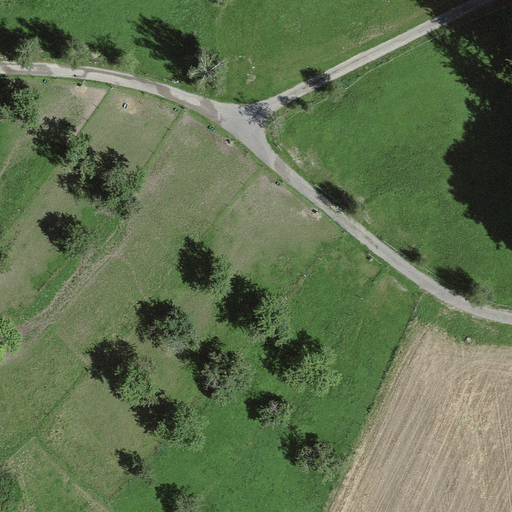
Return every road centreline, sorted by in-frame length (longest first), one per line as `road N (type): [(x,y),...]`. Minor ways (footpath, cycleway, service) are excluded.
road 1 (track): [(511,312),(428,280),(354,230),(238,119),(101,76),(0,67)]
road 2 (track): [(498,0),(238,119)]
